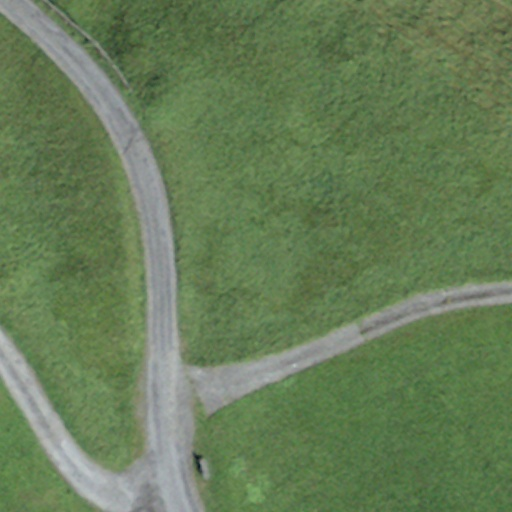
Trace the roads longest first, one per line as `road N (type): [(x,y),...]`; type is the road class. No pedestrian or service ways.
road 1 (track): [(0,6),(134,127),(184,511)]
road 2 (track): [(170,403),(421,310),(511,297)]
road 3 (track): [(0,376),(69,472),(141,511)]
